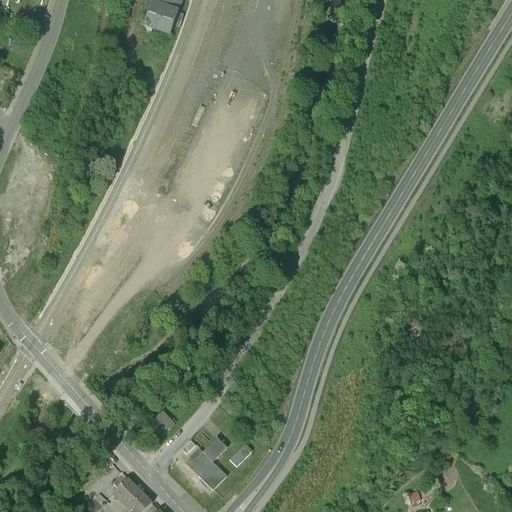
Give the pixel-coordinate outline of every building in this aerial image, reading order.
[(154,0),(153,6),(152,5),(144,28),(171,37),(179,15),(172,12),(176,0),(154,0)] [(96,84),(93,86),(92,92),(93,95),(98,96),(100,85),(96,84)] [(175,427),(164,414),(151,426),(162,439),(175,427)] [(216,440),(202,455),(212,465),(226,450),(216,440)] [(244,445),(229,461),(236,468),(251,452),(244,445)] [(202,455),(200,452),(186,467),(189,465),(200,475),(197,478),(205,485),(219,471),(212,465),(202,455)] [(219,471),(205,485),(212,492),(226,478),(219,471)] [(123,478),(114,487),(119,492),(128,483),(123,478)] [(143,497),(128,483),(119,492),(115,496),(130,510),(143,497)] [(413,502),(422,500),(420,490),(411,492),(413,502)] [(109,506),(100,497),(95,501),(104,509),(105,510),(109,506)] [(130,510),(131,511),(146,511),(152,506),(143,497),(130,510)] [(76,498),(68,506),(73,511),(81,511),(85,508),(76,498)] [(101,511),(104,509),(95,501),(91,505),(97,511),(101,511)]
